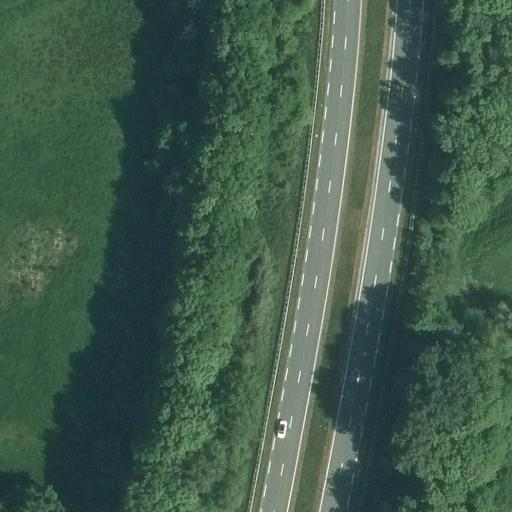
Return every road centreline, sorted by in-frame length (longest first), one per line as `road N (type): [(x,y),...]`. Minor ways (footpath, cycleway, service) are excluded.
road 1 (primary): [(332,511),(387,211),(414,0)]
road 2 (primary): [(347,0),(319,248),(271,511)]
